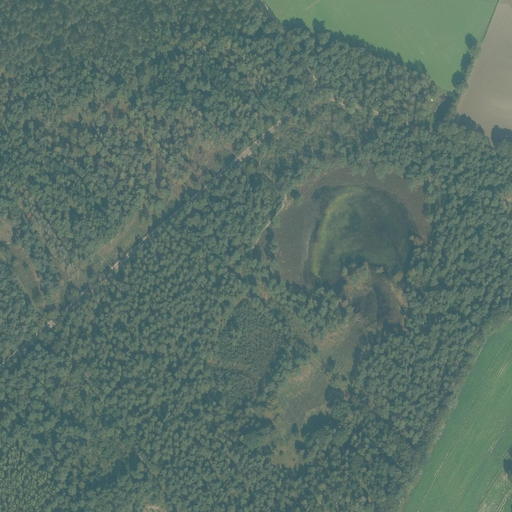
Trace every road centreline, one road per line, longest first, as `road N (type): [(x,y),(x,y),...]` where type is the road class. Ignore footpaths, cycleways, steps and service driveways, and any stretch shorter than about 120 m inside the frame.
road 1 (track): [(319,91),(0,369)]
road 2 (track): [(257,0),(325,95),(511,156)]
road 3 (track): [(177,511),(48,326)]
road 4 (track): [(511,304),(471,345),(414,454)]
